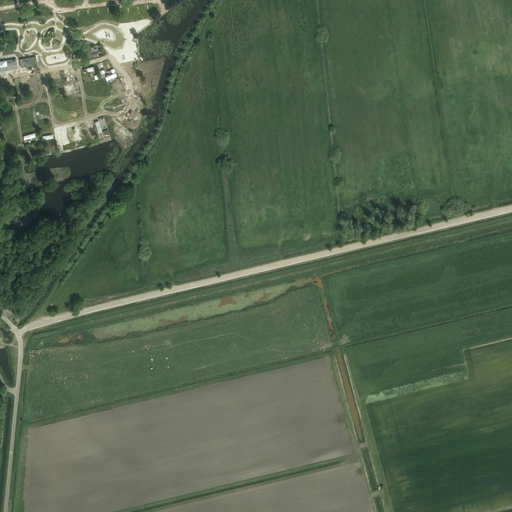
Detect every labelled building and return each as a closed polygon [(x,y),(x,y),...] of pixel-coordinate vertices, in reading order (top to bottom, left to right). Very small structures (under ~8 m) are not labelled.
[(78,23),(76,17),(66,20),(69,27),(78,23),(80,30),(84,29),(85,30),(89,29),(85,19),(88,18),(86,13),(79,16),(81,22),(78,23)] [(96,25),(101,35),(105,33),(105,35),(111,32),(104,20),(96,25)] [(93,47),(92,47),(91,47),(86,47),(87,53),(89,53),(90,57),(99,56),(98,51),(97,51),(97,49),(94,49),(93,47)] [(25,56),(0,60),(0,74),(27,70),(25,56)] [(122,61),(124,67),(134,65),(132,58),(122,61)] [(103,131),(108,129),(104,118),(99,120),(103,131)] [(84,134),(95,131),(92,120),(80,123),(84,134)] [(74,139),(73,133),(76,132),(75,125),(68,127),(71,140),(74,139)] [(117,130),(115,132),(120,137),(122,134),(128,140),(132,135),(129,132),(128,134),(118,125),(116,128),(117,130)]
